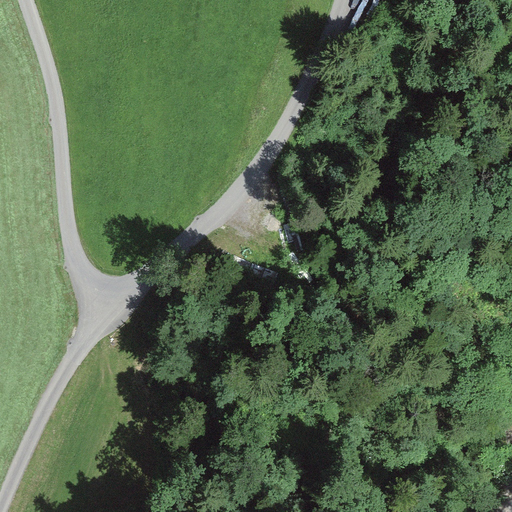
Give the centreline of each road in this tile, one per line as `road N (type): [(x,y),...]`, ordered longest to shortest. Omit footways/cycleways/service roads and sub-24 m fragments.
road 1 (unclassified): [(344,0),(327,52),(258,169),(109,308)]
road 2 (unclassified): [(109,308),(71,242),(54,91),(25,0)]
road 3 (unclassified): [(109,308),(43,412),(0,511)]
